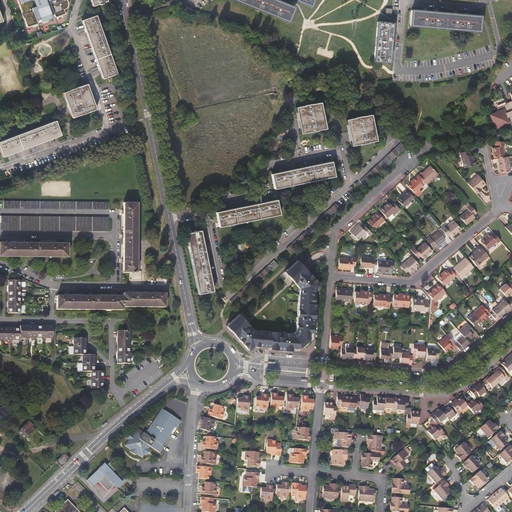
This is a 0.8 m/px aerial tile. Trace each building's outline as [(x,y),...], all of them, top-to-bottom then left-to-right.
[(17,0),(19,4),(21,10),(20,10),(21,16),(22,18),(23,18),(26,27),(31,25),(37,23),(36,20),(40,18),(41,21),(47,19),(47,20),(51,18),(50,15),(53,14),(54,17),(61,15),(65,13),(64,12),(63,9),(65,8),(65,9),(66,8),(67,7),(67,6),(67,5),(67,3),(67,2),(67,1),(66,0),(17,0)] [(294,8),(275,0),(235,0),(288,22),(294,8)] [(480,17),(412,10),(410,25),(479,31),(480,17)] [(101,78),(115,73),(103,38),(95,15),(81,20),(83,26),(91,47),(99,71),(101,78)] [(377,22),(374,60),(389,62),(391,38),(392,24),(377,22)] [(82,113),(94,109),(86,84),(61,92),(70,117),(82,113)] [(511,92),(510,93),(511,100),(504,102),(504,103),(495,104),(496,109),(487,111),(490,125),(504,122),(511,122),(511,92)] [(325,128),(320,102),(295,107),(300,134),(325,128)] [(376,141),(371,114),(346,120),(351,146),(376,141)] [(50,138),(58,135),(54,121),(0,139),(0,154),(0,155),(7,152),(28,145),(50,138)] [(504,146),(503,142),(494,141),(495,147),(492,148),(494,159),(498,158),(504,157),(502,146),(504,146)] [(360,181),(364,186),(406,147),(401,142),(360,181)] [(459,153),(464,168),(475,165),(474,160),(473,161),(470,154),(469,154),(468,150),(459,153)] [(498,158),(500,173),(510,171),(507,157),(504,157),(498,158)] [(283,172),(279,172),(271,174),(274,189),(334,176),(331,162),(323,163),(319,164),(303,167),(299,168),(283,172)] [(421,172),(418,175),(425,182),(427,184),(437,174),(429,165),(422,172),(421,172)] [(422,184),(425,182),(418,175),(415,177),(417,179),(408,186),(415,193),(423,186),(422,184)] [(476,193),(479,190),(478,189),(484,184),(477,175),(468,183),(476,193)] [(404,206),(414,197),(407,189),(404,192),(405,193),(402,196),(398,200),(404,206)] [(227,210),(224,210),(216,212),(219,226),(279,215),(276,200),(268,202),(264,202),(248,206),(244,206),(227,210)] [(139,201),(125,201),(125,270),(134,270),(134,280),(144,280),(144,271),(139,271),(139,201)] [(393,214),(399,209),(393,202),(390,204),(388,202),(382,208),(389,215),(392,212),(393,214)] [(318,219),(323,224),(340,208),(335,203),(318,219)] [(465,212),(456,218),(462,225),(465,223),(466,224),(472,219),(470,217),(474,215),(467,207),(464,210),(465,212)] [(374,229),(384,219),(377,212),(367,221),(374,229)] [(3,230),(111,230),(111,217),(3,217),(3,230)] [(443,226),(440,228),(447,237),(450,234),(451,236),(460,229),(454,221),(445,228),(443,226)] [(372,233),(364,224),(362,226),(359,223),(349,232),(356,240),(366,231),(369,235),(372,233)] [(213,291),(211,282),(210,279),(207,263),(206,259),(203,242),(202,239),(200,230),(196,231),(195,229),(192,230),(192,232),(186,233),(198,294),(213,291)] [(287,248),(291,253),(309,237),(304,232),(287,248)] [(430,237),(426,240),(433,248),(445,239),(439,232),(431,238),(430,237)] [(497,243),(500,241),(494,233),(491,236),(489,233),(484,238),(481,242),(487,249),(496,242),(497,243)] [(413,246),(410,249),(417,258),(420,255),(421,257),(430,250),(423,241),(415,249),(413,246)] [(70,242),(1,242),(1,255),(70,256),(70,242)] [(477,266),(489,256),(480,245),(475,250),(476,251),(469,256),(477,266)] [(343,268),(350,269),(351,265),(355,266),(355,257),(352,256),(351,258),(338,257),(337,266),(343,267),(343,268)] [(359,266),(373,267),(373,259),(370,258),(370,257),(360,256),(359,266)] [(411,256),(400,265),(405,272),(408,270),(409,271),(418,264),(411,256)] [(462,276),(473,266),(466,257),(454,267),(462,276)] [(227,327),(234,335),(306,269),(297,260),(284,271),(285,272),(291,279),(246,321),(240,315),(239,313),(226,325),(227,327)] [(230,301),(235,306),(279,265),(274,260),(230,301)] [(393,261),(383,261),(382,272),(388,272),(389,269),(393,269),(393,261)] [(306,269),(234,335),(248,350),(253,345),(269,346),(269,348),(285,350),(291,350),(291,349),(291,348),(298,348),(309,338),(310,331),(311,331),(313,332),(316,303),(314,302),(314,296),(312,295),(312,290),(319,284),(306,269)] [(456,275),(451,269),(448,271),(446,269),(437,276),(444,285),(456,275)] [(10,280),(10,288),(10,296),(10,313),(22,313),(23,280),(10,280)] [(446,292),(439,283),(427,293),(431,297),(430,311),(438,305),(435,301),(446,292)] [(509,294),(511,291),(511,285),(510,283),(507,286),(505,284),(499,289),(506,297),(509,294)] [(335,300),(350,301),(351,290),(343,289),(343,290),(336,289),(335,300)] [(366,301),(370,301),(370,292),(362,291),(362,292),(355,291),(354,303),(366,304),(366,301)] [(125,296),(59,296),(59,309),(125,310),(125,306),(167,307),(167,293),(125,293),(125,296)] [(409,295),(401,294),(401,295),(397,295),(393,295),(392,306),(408,308),(409,295)] [(384,309),(388,309),(389,297),(383,296),(383,297),(373,296),(372,307),(384,308),(384,309)] [(411,310),(427,311),(428,303),(428,302),(423,302),(423,299),(412,298),(411,310)] [(507,310),(511,305),(511,303),(508,299),(505,302),(504,300),(498,306),(504,313),(507,310)] [(484,312),(487,310),(481,303),(472,311),(473,313),(480,320),(486,315),(484,312)] [(495,320),(501,315),(504,313),(498,306),(491,311),(493,312),(490,314),(495,320)] [(480,326),(483,324),(480,320),(473,313),(466,319),(473,326),(477,323),(480,326)] [(472,335),(475,332),(469,325),(460,333),(462,336),(468,342),(474,337),(472,335)] [(22,328),(6,328),(0,327),(0,339),(22,340),(22,337),(55,338),(55,326),(22,326),(22,328)] [(120,330),(120,355),(120,363),(125,363),(131,363),(132,331),(120,330)] [(449,344),(452,342),(446,335),(437,342),(445,352),(451,347),(449,344)] [(457,343),(455,345),(460,350),(465,346),(469,343),(468,342),(462,336),(457,340),(456,341),(457,343)] [(93,371),(93,379),(93,387),(105,387),(105,379),(105,371),(96,371),(96,354),(88,354),(88,338),(76,338),(76,345),(75,354),(84,354),(84,361),(84,362),(84,371),(93,371)] [(341,339),(330,339),(329,351),(337,352),(338,349),(341,349),(341,344),(341,339)] [(415,356),(423,357),(425,345),(413,344),(412,353),(416,353),(415,356)] [(347,357),(347,358),(352,358),(352,356),(353,349),(353,347),(345,347),(344,349),(341,349),(340,356),(347,357)] [(356,349),(353,349),(352,356),(360,357),(363,357),(364,348),(356,347),(356,349)] [(376,348),(364,347),(364,348),(363,357),(363,359),(367,360),(371,360),(372,357),(375,357),(376,348)] [(388,356),(396,357),(400,357),(400,352),(401,347),(393,347),(392,349),(389,349),(388,356)] [(384,359),(384,362),(388,363),(388,358),(388,356),(389,349),(380,348),(379,358),(384,359)] [(438,349),(427,348),(426,360),(434,361),(434,358),(438,358),(438,349)] [(412,353),(400,352),(400,357),(399,362),(403,362),(411,363),(412,353)] [(505,361),(504,361),(501,364),(502,366),(508,372),(511,367),(511,359),(510,357),(505,361)] [(500,368),(494,373),(491,375),(497,383),(503,377),(502,376),(505,373),(500,368)] [(488,378),(482,383),(487,388),(490,386),(492,388),(497,383),(491,375),(488,378)] [(479,397),(485,391),(480,385),(479,384),(476,386),(470,391),(475,397),(477,395),(479,397)] [(278,406),(282,406),(283,397),(277,396),(277,393),(271,392),(270,407),(278,408),(278,406)] [(343,397),(337,396),(336,404),(339,404),(339,407),(347,408),(348,393),(344,393),(344,395),(343,397)] [(355,406),(359,406),(360,398),(352,398),(353,396),(353,393),(348,393),(347,408),(355,408),(355,406)] [(258,408),(266,409),(267,394),(261,394),(261,397),(255,396),(255,406),(258,407),(258,408)] [(293,407),(297,408),(298,398),(293,397),(293,394),(286,394),(285,409),(293,409),(293,407)] [(363,398),(364,394),(360,394),(360,396),(360,398),(359,406),(359,408),(367,409),(368,399),(363,398)] [(242,398),(237,398),(236,408),(240,408),(240,410),(248,410),(249,396),(242,395),(242,398)] [(309,408),(312,409),(313,406),(313,399),(308,399),(308,396),(302,395),(301,410),(309,411),(309,408)] [(461,410),(466,405),(459,397),(456,400),(457,401),(451,405),(456,411),(459,409),(461,410)] [(379,399),(376,399),(376,400),(373,400),(372,410),(384,411),(384,408),(385,398),(379,398),(379,399)] [(396,399),(389,398),(385,398),(384,408),(395,409),(396,399)] [(401,399),(396,399),(395,409),(403,410),(403,407),(407,408),(407,407),(408,400),(401,399)] [(474,401),(474,400),(471,402),(470,401),(466,405),(474,414),(483,407),(477,399),(474,401)] [(332,403),(324,402),(323,415),(331,415),(331,419),(335,420),(336,407),(332,406),(332,403)] [(208,409),(207,415),(221,419),(223,411),(221,411),(222,407),(213,404),(211,410),(208,409)] [(445,410),(442,407),(439,409),(446,417),(449,421),(455,415),(448,407),(445,410)] [(161,409),(144,435),(136,429),(132,435),(130,434),(127,439),(128,440),(124,446),(130,451),(129,452),(134,455),(135,454),(141,458),(144,454),(145,455),(149,450),(147,449),(149,447),(158,453),(163,447),(161,446),(173,428),(175,429),(180,422),(161,409)] [(440,423),(446,417),(439,409),(436,412),(430,417),(436,423),(438,421),(440,423)] [(419,411),(413,411),(413,413),(410,413),(410,414),(407,414),(406,423),(418,424),(419,411)] [(212,428),(215,420),(200,416),(198,422),(201,423),(200,426),(200,428),(209,431),(210,428),(212,428)] [(436,423),(433,420),(430,423),(433,426),(426,431),(435,440),(440,435),(443,439),(446,436),(446,435),(444,432),(438,425),(436,423)] [(496,429),(492,425),(491,426),(490,424),(487,421),(483,425),(479,429),(487,437),(496,429)] [(19,432),(25,439),(29,435),(34,430),(31,426),(33,425),(29,422),(19,432)] [(295,437),(294,443),(309,444),(310,437),(307,437),(307,432),(298,431),(297,437),(295,437)] [(504,435),(500,431),(490,439),(496,446),(496,448),(497,449),(499,449),(507,442),(502,437),(504,436),(504,435)] [(349,440),(350,433),(348,433),(334,432),(334,438),(341,438),(340,447),(344,447),(350,447),(350,440),(349,440)] [(369,442),(369,445),(368,451),(380,452),(381,436),(370,435),(367,435),(366,441),(369,442)] [(214,440),(214,437),(205,436),(204,441),(202,441),(201,448),(216,449),(217,441),(214,440)] [(274,453),(274,455),(279,456),(280,444),(275,444),(275,440),(267,440),(266,453),(268,453),(270,453),(274,453)] [(471,450),(463,442),(456,448),(455,449),(458,451),(459,453),(458,454),(462,459),(471,450)] [(511,458),(511,451),(511,450),(511,448),(509,445),(499,453),(507,462),(511,458)] [(302,463),(303,458),(303,455),(305,455),(305,449),(294,448),(293,454),(290,454),(289,462),(302,463)] [(344,457),(347,457),(347,451),(344,450),(333,449),(331,465),(343,466),(343,460),(344,457)] [(213,456),(213,452),(203,451),(203,457),(200,457),(199,463),(214,464),(215,456),(213,456)] [(257,461),(258,457),(258,452),(255,452),(245,451),(245,459),(247,460),(247,466),(259,467),(259,461),(257,461)] [(408,458),(401,451),(397,454),(397,455),(390,461),(392,463),(395,465),(401,473),(407,469),(402,463),(408,458)] [(65,463),(70,459),(66,455),(65,453),(56,461),(61,467),(65,463)] [(377,461),(378,454),(368,453),(362,453),(361,462),(361,463),(361,467),(370,468),(371,460),(377,461)] [(478,462),(472,455),(462,464),(466,468),(468,467),(472,472),(481,465),(481,464),(479,462),(478,462)] [(116,469),(110,462),(107,465),(105,463),(87,480),(94,487),(99,481),(105,487),(107,485),(110,488),(117,481),(116,480),(118,478),(121,481),(125,478),(120,472),(116,476),(113,472),(116,469)] [(429,476),(435,483),(445,475),(441,470),(440,471),(438,469),(435,466),(434,467),(431,463),(425,469),(428,472),(427,473),(426,475),(428,476),(429,476)] [(210,475),(211,467),(196,466),(196,468),(195,472),(198,472),(198,478),(208,479),(208,475),(210,475)] [(486,481),(478,471),(469,480),(473,485),(475,483),(476,485),(478,488),(486,481)] [(256,478),(258,479),(258,477),(258,473),(246,472),(246,478),(243,477),(242,486),(252,487),(255,487),(256,482),(256,478)] [(401,486),(402,479),(393,478),(392,483),(391,488),(391,492),(394,493),(408,494),(408,487),(401,486)] [(450,491),(448,488),(446,486),(448,485),(444,480),(434,489),(442,498),(450,491)] [(281,485),(280,485),(276,484),(276,486),(275,494),(279,494),(279,496),(287,497),(288,482),(282,482),(281,485)] [(297,485),(297,483),(291,483),(290,495),(296,495),(296,498),(304,499),(306,486),(300,485),(297,485)] [(331,486),(328,486),(323,485),(322,497),(337,498),(338,487),(339,484),(332,484),(331,486)] [(355,496),(356,488),(356,486),(341,484),(341,487),(340,502),(348,502),(348,495),(355,496)] [(201,490),(200,497),(212,498),(215,498),(216,490),(213,490),(213,486),(204,485),(203,491),(201,490)] [(271,500),(273,485),(268,485),(266,485),(266,488),(260,488),(259,497),(263,498),(263,500),(271,500)] [(366,489),(366,486),(359,486),(359,489),(358,500),(374,501),(374,490),(369,489),(366,489)] [(501,502),(508,496),(507,494),(501,488),(497,491),(497,490),(494,493),(501,502)] [(495,508),(498,504),(501,502),(494,493),(493,494),(491,495),(491,496),(488,500),(491,504),(495,508)] [(200,497),(199,503),(202,503),(201,506),(201,511),(205,511),(214,511),(215,504),(212,504),(212,498),(200,497)] [(400,498),(394,497),(391,497),(391,502),(390,502),(390,507),(389,511),(394,511),(399,511),(406,511),(406,506),(400,505),(400,498)] [(128,511),(124,507),(119,511),(79,511),(67,499),(54,511),(128,511)]
